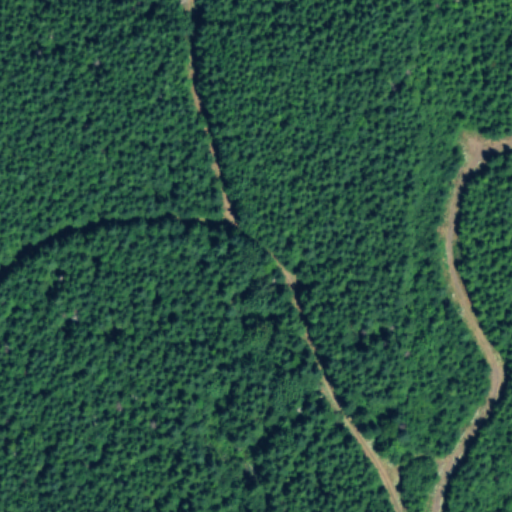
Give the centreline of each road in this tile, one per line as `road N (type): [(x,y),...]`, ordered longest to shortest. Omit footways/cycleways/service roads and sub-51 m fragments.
road 1 (residential): [(358,511),(299,259),(186,44)]
road 2 (residential): [(265,194),(131,236),(44,243),(0,269)]
